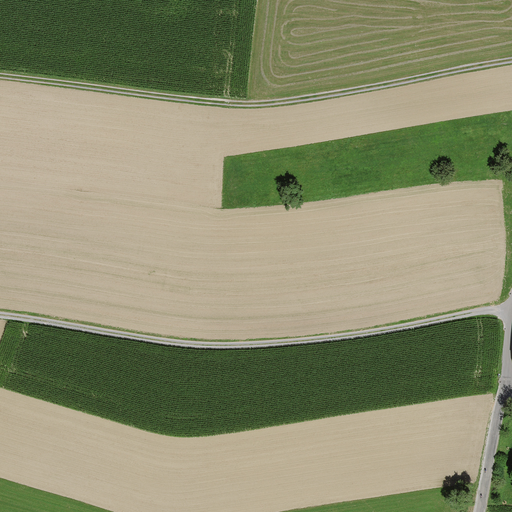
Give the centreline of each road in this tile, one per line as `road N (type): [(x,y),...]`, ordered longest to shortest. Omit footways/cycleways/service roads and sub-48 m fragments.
road 1 (track): [(511,307),(362,334),(199,345),(0,313)]
road 2 (track): [(511,60),(234,103),(0,75)]
